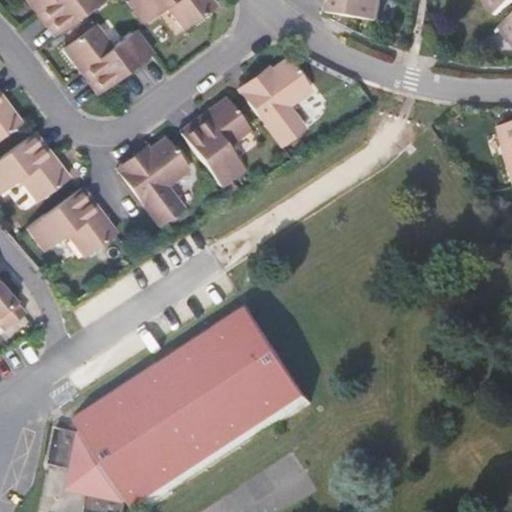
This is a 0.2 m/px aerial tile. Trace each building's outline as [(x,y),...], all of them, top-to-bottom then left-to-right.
[(102,0),(28,0),(55,36),(102,0)] [(210,0),(126,0),(127,0),(144,23),(167,5),(184,29),(215,6),(210,0)] [(378,20),(381,0),(330,0),(328,12),(378,20)] [(511,0),(485,0),(496,14),(511,2),(511,0)] [(511,16),(500,26),(511,41),(511,16)] [(64,47),(98,93),(152,53),(135,30),(112,47),(95,24),(64,47)] [(304,129),(286,105),(309,88),(290,62),(287,58),(241,91),(281,146),(304,129)] [(0,138),(20,123),(0,95),(0,138)] [(244,169),(226,145),(249,128),(226,97),(179,131),(220,187),(244,169)] [(511,167),(511,123),(500,127),(511,167)] [(0,193),(20,178),(37,201),(68,178),(33,132),(0,156),(0,193)] [(119,171),(159,226),(182,208),(165,184),(188,168),(165,137),(119,171)] [(68,233),(85,257),(115,234),(81,188),(27,227),(44,250),(68,233)] [(63,259),(76,250),(67,236),(53,245),(63,259)] [(23,314),(0,287),(0,330),(1,332),(23,314)] [(90,497),(86,511),(121,511),(123,505),(132,503),(136,511),(143,511),(175,492),(170,484),(267,421),(272,429),(310,405),(245,304),(75,414),(82,426),(77,433),(56,428),(47,463),(71,469),(77,471),(74,484),(92,489),(90,497)] [(175,492),(272,429),(267,421),(170,484),(175,492)] [(71,469),(65,491),(90,497),(92,489),(74,484),(77,471),(71,469)]
